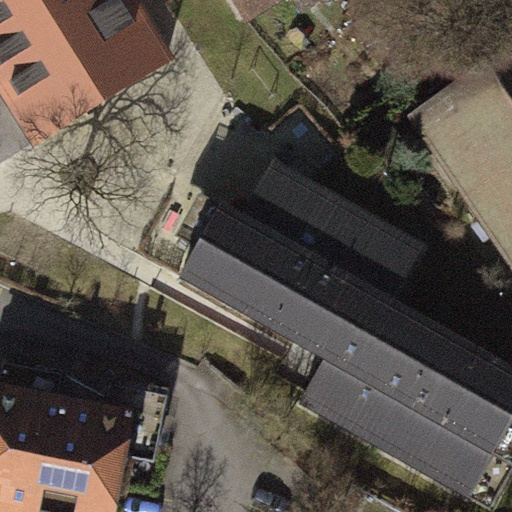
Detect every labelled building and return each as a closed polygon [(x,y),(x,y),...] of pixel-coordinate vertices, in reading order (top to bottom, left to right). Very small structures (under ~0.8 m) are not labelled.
[(0,0),(0,142),(13,162),(167,51),(129,0),(0,0)] [(216,0),(228,22),(268,0),(216,0)] [(511,43),(385,124),(508,288),(511,288),(511,43)] [(428,250),(271,166),(243,217),(215,202),(164,296),(324,382),(304,419),(470,509),(511,432),(511,386),(390,320),(428,250)] [(97,511),(115,417),(0,395),(0,511),(97,511)]
